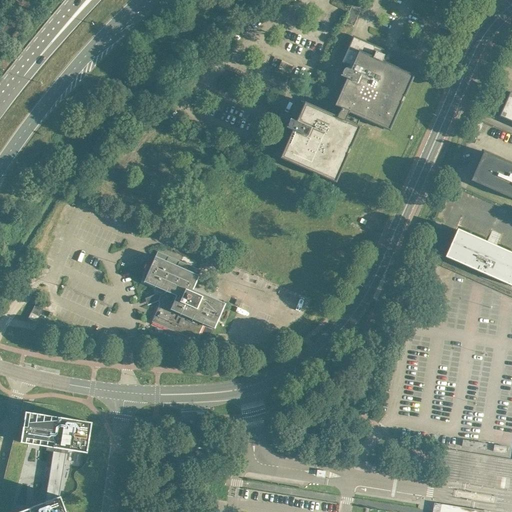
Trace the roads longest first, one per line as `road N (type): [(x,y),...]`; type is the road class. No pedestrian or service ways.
road 1 (residential): [(125,392),(248,387),(333,338),(370,285),(473,51),(505,9)]
road 2 (secondary): [(0,166),(140,0)]
road 3 (unclassified): [(179,105),(308,0)]
road 4 (secondary): [(96,0),(4,99)]
road 5 (unclassified): [(0,367),(125,392)]
road 6 (secondary): [(77,0),(4,99)]
road 7 (residential): [(109,511),(125,392)]
